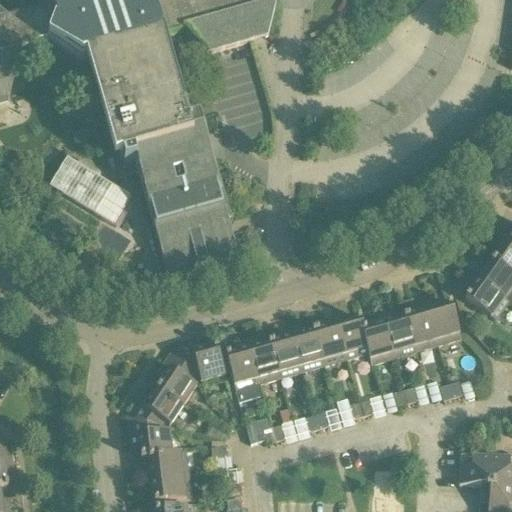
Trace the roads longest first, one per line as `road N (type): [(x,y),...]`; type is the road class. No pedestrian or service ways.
road 1 (residential): [(506,171),(368,268),(145,332),(106,331)]
road 2 (residential): [(267,511),(260,466),(426,418)]
road 3 (residential): [(109,511),(96,399),(106,331)]
road 4 (unknown): [(279,175),(241,167),(220,75)]
